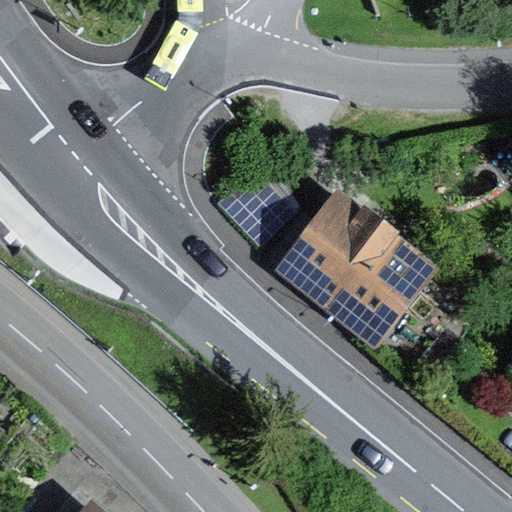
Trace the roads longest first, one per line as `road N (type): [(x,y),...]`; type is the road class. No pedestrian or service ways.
road 1 (primary): [(0,80),(69,168),(239,325),(464,511)]
road 2 (secondary): [(204,511),(0,317)]
